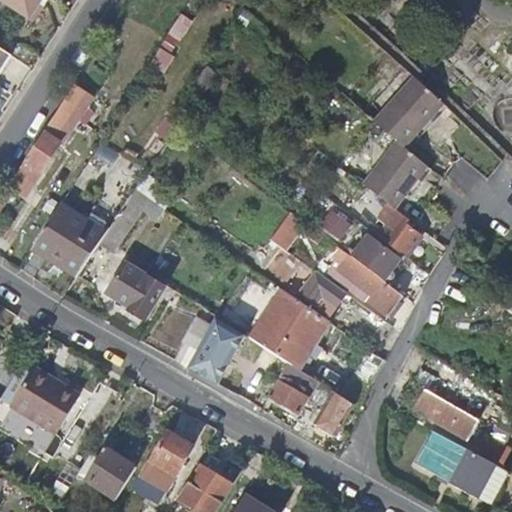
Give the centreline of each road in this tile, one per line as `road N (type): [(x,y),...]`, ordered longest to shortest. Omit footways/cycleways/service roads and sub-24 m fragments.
road 1 (residential): [(347,479),(0,275)]
road 2 (residential): [(347,479),(372,406),(499,195)]
road 3 (residential): [(101,0),(0,155)]
